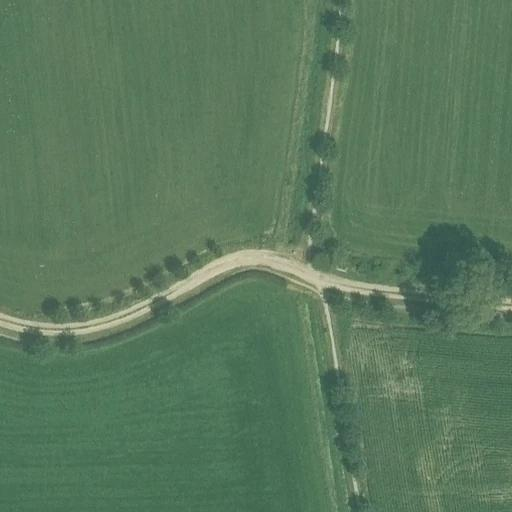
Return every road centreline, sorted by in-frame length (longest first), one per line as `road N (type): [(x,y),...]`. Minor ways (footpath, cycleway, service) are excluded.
road 1 (track): [(0,322),(95,327),(256,257),(309,275)]
road 2 (track): [(333,0),(298,270)]
road 3 (track): [(309,275),(511,306)]
